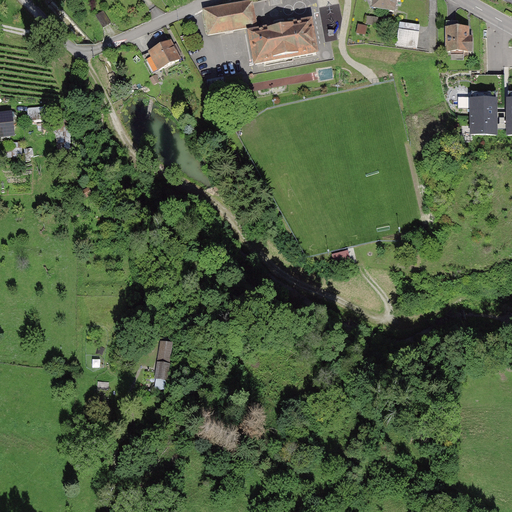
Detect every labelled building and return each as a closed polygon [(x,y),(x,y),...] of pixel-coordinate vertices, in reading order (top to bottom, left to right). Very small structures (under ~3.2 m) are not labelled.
[(399,0),(374,0),(372,12),(396,16),(399,0)] [(258,3),(205,10),(208,33),(261,26),(258,3)] [(341,6),(322,10),(329,42),(337,41),(333,24),(344,21),(341,6)] [(99,17),(105,27),(112,23),(105,13),(99,17)] [(419,49),(422,25),(402,22),(399,46),(419,49)] [(252,35),(257,67),(326,57),(321,25),(252,35)] [(473,30),(450,30),(449,53),(472,54),(473,30)] [(184,62),(173,41),(152,51),(163,72),(184,62)] [(498,98),(470,99),(471,139),(498,138),(498,98)] [(10,115),(0,115),(0,141),(12,140),(10,115)] [(58,146),(72,146),(72,128),(59,128),(58,146)] [(334,252),(335,263),(352,260),(350,250),(334,252)] [(171,345),(162,344),(156,389),(164,390),(171,345)]
